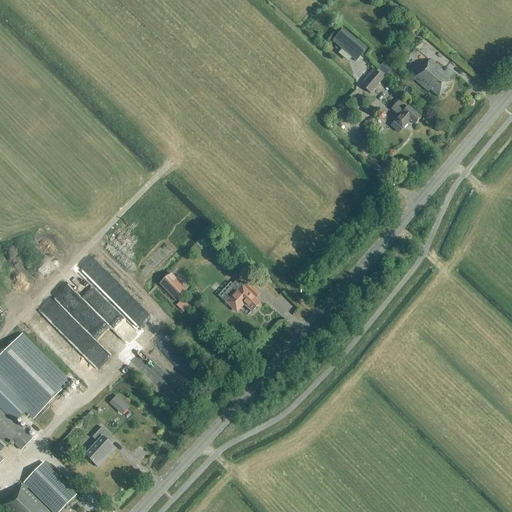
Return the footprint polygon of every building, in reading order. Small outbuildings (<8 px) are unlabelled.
[(356,62),(367,50),(343,29),(332,41),(356,62)] [(443,73),(429,61),(424,67),(423,66),(412,79),(428,93),(430,91),(438,98),(451,83),(442,75),(443,73)] [(391,70),(383,63),(377,70),(385,77),(391,70)] [(363,84),(360,88),(369,95),(372,92),(383,79),(374,71),(363,84)] [(406,109),(398,102),(391,110),(399,117),(394,123),(402,130),(409,121),(414,125),(420,118),(408,107),(406,109)] [(176,302),(187,292),(170,274),(159,284),(176,302)] [(68,280),(53,295),(74,316),(90,300),(84,294),(83,295),(68,280)] [(260,295),(255,291),(247,283),(242,288),(239,292),(237,290),(225,303),(233,310),(235,311),(237,311),(239,310),(243,306),(251,313),(260,304),(256,300),(260,295)] [(188,307),(181,300),(175,306),(182,313),(188,307)] [(22,334),(0,356),(0,386),(33,419),(70,382),(22,334)] [(69,363),(86,381),(97,370),(80,352),(69,363)] [(116,394),(108,403),(121,414),(129,405),(116,394)] [(21,430),(0,409),(0,452),(11,441),(16,446),(21,451),(34,437),(24,427),(21,430)] [(98,467),(105,459),(103,458),(113,447),(107,442),(112,437),(102,427),(92,438),(97,442),(85,455),(98,467)] [(59,511),(76,496),(43,463),(21,486),(17,490),(5,502),(7,504),(0,510),(0,511),(47,511),(25,490),(27,487),(52,511),(59,511)]
